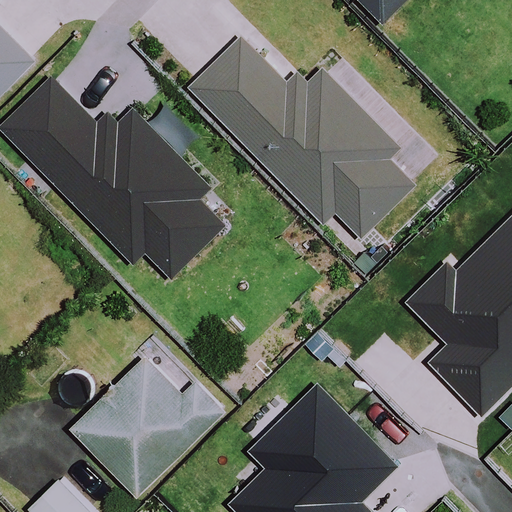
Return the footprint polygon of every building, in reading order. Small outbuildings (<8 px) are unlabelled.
[(0,0),(0,98),(37,62),(0,24),(0,0)] [(358,0),(383,25),(408,0),(358,0)] [(193,90),(297,192),(326,221),(336,211),(366,241),(420,185),(389,156),(402,143),(321,64),(296,90),(244,38),(193,90)] [(178,277),(231,225),(205,199),(216,188),(137,108),(126,119),(115,108),(102,121),(58,76),(8,125),(141,260),(151,250),(178,277)] [(450,259),(412,297),(454,339),(435,356),(486,408),(511,382),(511,218),(460,270),(450,259)] [(189,388),(152,350),(75,427),(145,498),(233,411),(200,378),(189,388)] [(400,461),(321,380),(254,446),(270,463),(234,498),(247,511),(373,511),(376,510),(363,498),(400,461)] [(95,511),(60,477),(32,506),(37,511),(95,511)]
